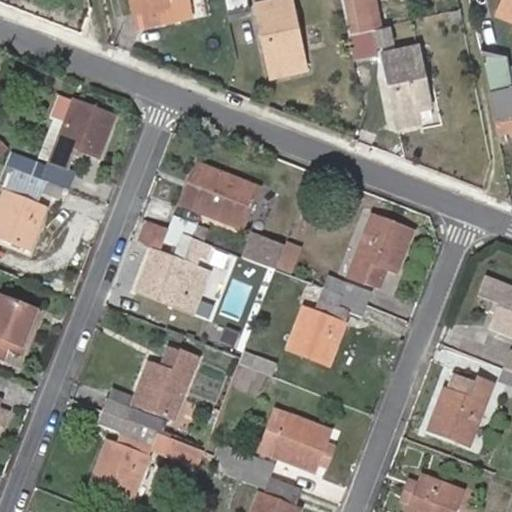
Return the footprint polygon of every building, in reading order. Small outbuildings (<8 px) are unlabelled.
[(171,6),(169,0),(133,0),(139,25),(160,21),(158,8),(171,6)] [(246,0),(225,0),(228,13),(248,9),(246,0)] [(273,0),(256,3),(272,76),(295,71),(292,58),(303,56),(291,0),(273,0)] [(344,0),(342,1),(349,33),(373,28),(380,27),(374,0),(344,0)] [(511,0),(501,0),(493,22),(511,29),(511,0)] [(454,22),(462,19),(460,9),(452,10),(454,22)] [(373,28),(349,33),(353,56),(379,51),(373,28)] [(383,51),(398,125),(419,120),(432,116),(430,104),(417,45),(383,51)] [(507,60),(482,53),(490,89),(511,84),(511,74),(507,60)] [(511,84),(490,89),(496,119),(511,115),(511,84)] [(100,159),(115,115),(60,93),(48,126),(51,127),(61,131),(50,161),(47,166),(13,154),(8,165),(42,178),(65,187),(70,189),(77,173),(68,170),(76,149),(100,159)] [(511,115),(496,119),(498,130),(511,127),(511,115)] [(50,161),(61,131),(51,127),(39,157),(50,161)] [(179,204),(199,211),(243,228),(259,186),(198,162),(179,204)] [(59,200),(65,187),(42,178),(8,165),(2,178),(7,180),(37,190),(59,200)] [(7,180),(3,191),(39,204),(43,193),(37,190),(7,180)] [(0,199),(0,237),(29,249),(45,207),(39,204),(3,191),(0,199)] [(371,215),(348,275),(365,282),(382,288),(389,270),(396,273),(413,231),(371,215)] [(176,216),(171,229),(193,238),(198,225),(176,216)] [(171,229),(148,220),(139,243),(154,249),(162,252),(167,241),(171,229)] [(210,230),(198,225),(193,238),(205,242),(210,230)] [(193,238),(171,229),(167,241),(189,249),(193,238)] [(275,269),(284,245),(252,233),(243,257),(275,269)] [(205,242),(193,238),(189,249),(184,261),(196,266),(200,258),(206,261),(213,245),(205,242)] [(301,248),(285,243),(275,269),(290,275),(301,248)] [(154,249),(138,290),(180,307),(196,266),(184,261),(162,252),(154,249)] [(326,289),(343,296),(366,305),(369,306),(374,293),(371,291),(348,283),(332,276),(331,278),(326,289)] [(511,288),(487,280),(481,295),(499,303),(490,327),(511,335),(511,288)] [(303,307),(287,350),(330,366),(346,323),(351,313),(338,308),(343,296),(326,289),(317,312),(303,307)] [(36,309),(0,294),(0,360),(5,363),(10,350),(23,356),(40,310),(36,309)] [(366,305),(343,296),(338,308),(362,317),(365,317),(369,306),(366,305)] [(229,339),(224,351),(241,358),(244,352),(246,345),(229,339)] [(133,403),(175,419),(199,357),(169,345),(161,365),(150,360),(134,400),(133,403)] [(241,358),(239,363),(249,367),(274,376),(278,365),(244,352),(241,358)] [(249,367),(239,363),(232,381),(242,385),(249,367)] [(511,370),(506,368),(501,381),(511,385),(511,370)] [(471,446),(496,384),(477,378),(469,397),(445,388),(430,429),(471,446)] [(133,403),(134,400),(111,391),(108,400),(131,409),(133,403)] [(108,400),(103,412),(159,434),(164,422),(131,409),(108,400)] [(8,413),(0,410),(0,419),(5,422),(8,413)] [(325,445),(331,432),(276,410),(260,450),(315,472),(317,466),(325,445)] [(159,434),(103,412),(98,424),(121,433),(116,444),(149,457),(151,451),(198,469),(205,452),(159,434)] [(106,440),(90,481),(133,498),(149,457),(116,444),(106,440)] [(221,457),(270,477),(275,464),(221,443),(217,456),(221,457)] [(336,449),(325,445),(317,466),(328,471),(336,449)] [(270,477),(221,457),(216,470),(265,489),(270,477)] [(409,511),(455,511),(464,490),(423,476),(420,485),(411,481),(402,503),(412,506),(409,511)] [(304,489),(270,477),(265,489),(264,494),(297,507),(304,489)] [(250,511),(299,511),(301,508),(297,507),(264,494),(258,492),(250,511)]
